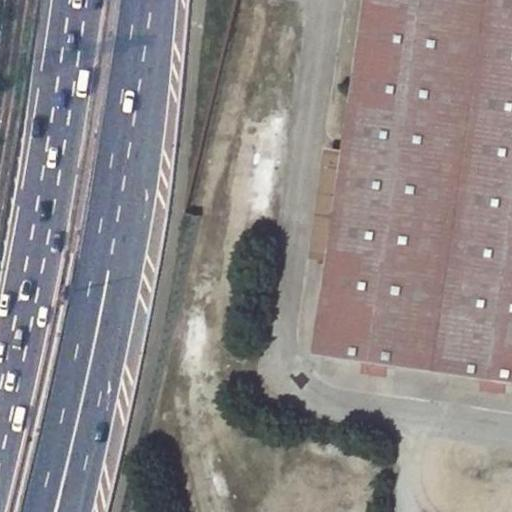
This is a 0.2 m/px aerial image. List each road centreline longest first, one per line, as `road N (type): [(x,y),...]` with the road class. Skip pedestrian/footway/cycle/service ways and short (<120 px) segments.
road 1 (trunk): [(80,0),(0,424)]
road 2 (trunk): [(102,266),(144,0)]
road 3 (trunk): [(38,511),(102,266)]
road 4 (trunk): [(72,511),(94,419),(102,266)]
road 5 (track): [(19,0),(0,129)]
